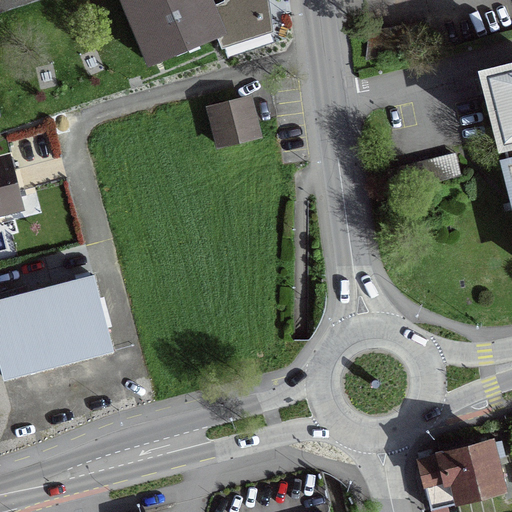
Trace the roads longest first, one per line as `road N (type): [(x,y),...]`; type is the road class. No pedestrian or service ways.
road 1 (tertiary): [(313,0),(362,327)]
road 2 (primary): [(175,444),(216,450),(337,425)]
road 3 (primary): [(319,372),(288,394),(208,417),(175,444)]
road 4 (primary): [(175,444),(51,479)]
